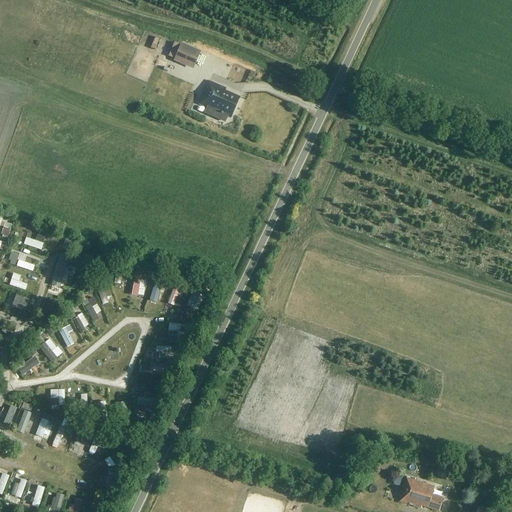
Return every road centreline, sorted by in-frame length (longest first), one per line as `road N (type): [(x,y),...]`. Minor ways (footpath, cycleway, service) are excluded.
road 1 (unclassified): [(132,511),(374,0)]
road 2 (track): [(335,86),(511,147)]
